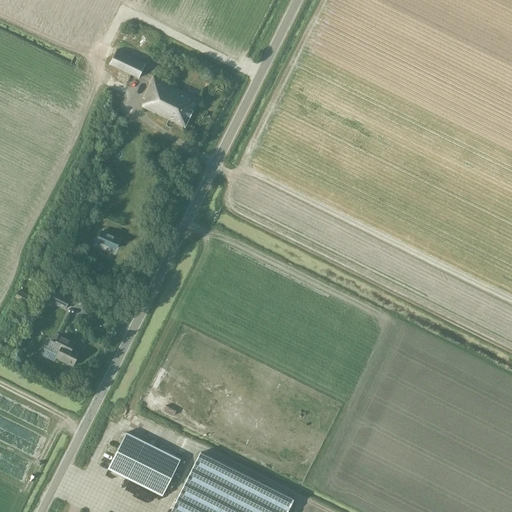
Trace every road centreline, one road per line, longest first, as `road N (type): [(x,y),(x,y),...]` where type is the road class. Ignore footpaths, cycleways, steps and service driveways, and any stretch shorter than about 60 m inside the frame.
road 1 (unclassified): [(41,511),(297,0)]
road 2 (track): [(175,314),(349,401),(390,329),(375,311),(227,238),(206,238)]
road 3 (track): [(511,352),(231,212),(230,178),(214,166)]
road 4 (track): [(329,511),(141,421),(107,433),(79,490)]
road 5 (track): [(104,44),(70,147),(0,300)]
road 6 (track): [(184,225),(208,246),(129,408)]
road 7 (track): [(259,77),(129,14),(117,19),(104,44)]
road 8 (track): [(15,511),(56,428),(81,431)]
